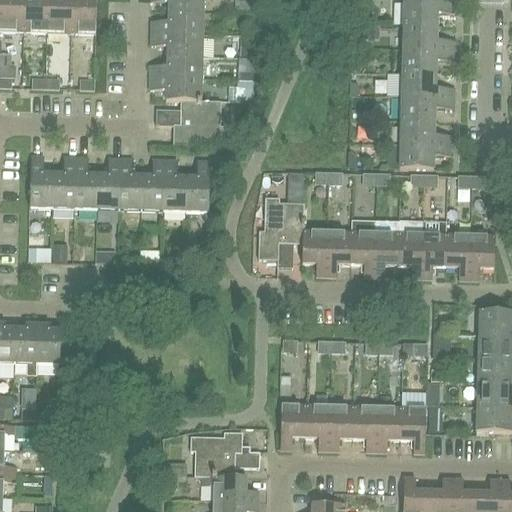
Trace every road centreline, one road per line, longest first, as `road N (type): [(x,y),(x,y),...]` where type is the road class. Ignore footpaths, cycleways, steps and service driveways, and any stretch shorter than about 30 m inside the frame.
road 1 (residential): [(280,511),(280,478),(299,465),(511,465)]
road 2 (residential): [(0,126),(132,129),(133,3)]
road 3 (residential): [(511,291),(277,293)]
road 4 (residential): [(506,150),(495,141),(490,0)]
